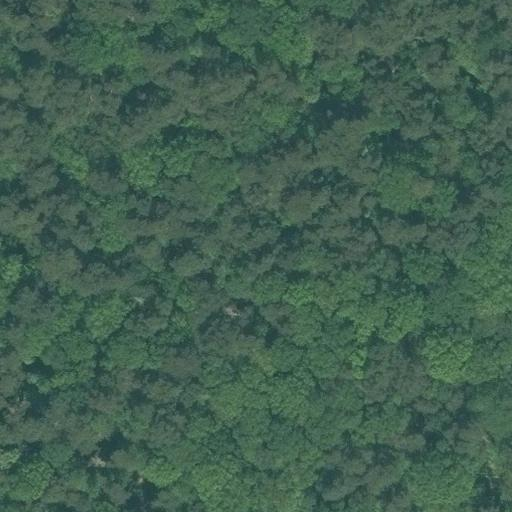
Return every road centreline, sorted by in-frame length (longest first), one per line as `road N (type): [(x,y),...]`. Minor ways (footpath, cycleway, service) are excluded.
road 1 (track): [(0,470),(43,492),(255,442),(358,409),(441,352),(511,329)]
road 2 (track): [(166,210),(0,182)]
